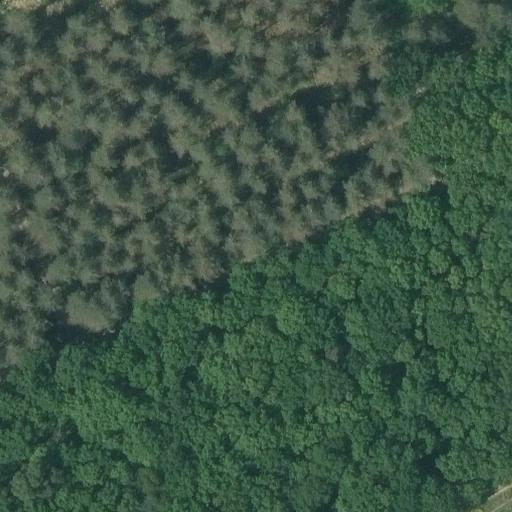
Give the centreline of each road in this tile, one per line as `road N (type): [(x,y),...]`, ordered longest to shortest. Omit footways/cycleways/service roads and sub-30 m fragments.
road 1 (track): [(96,333),(511,147)]
road 2 (track): [(0,147),(96,333)]
